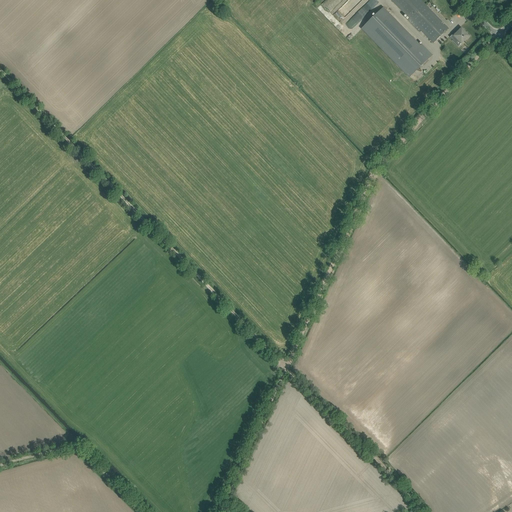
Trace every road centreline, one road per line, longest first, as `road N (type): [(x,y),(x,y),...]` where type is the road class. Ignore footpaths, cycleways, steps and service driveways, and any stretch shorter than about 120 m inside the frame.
road 1 (track): [(286,367),(0,70)]
road 2 (track): [(497,35),(374,171),(286,367)]
road 3 (track): [(286,367),(421,511)]
road 4 (track): [(0,465),(74,445),(142,511)]
road 5 (track): [(286,367),(217,511)]
